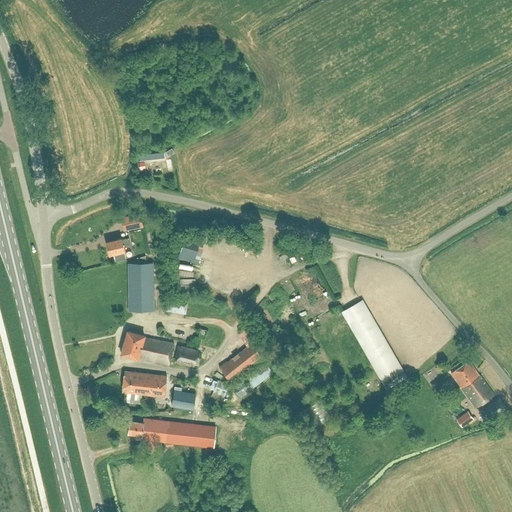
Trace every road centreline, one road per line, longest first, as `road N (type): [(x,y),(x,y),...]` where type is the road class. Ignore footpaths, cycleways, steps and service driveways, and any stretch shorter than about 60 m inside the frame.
road 1 (unclassified): [(402,260),(120,191),(44,217)]
road 2 (primary): [(72,511),(0,206)]
road 3 (unclassified): [(98,511),(53,329),(46,250)]
road 4 (unclassified): [(44,217),(30,130),(0,37)]
road 5 (unclassified): [(511,379),(402,260)]
road 6 (unclassified): [(402,260),(511,197)]
road 7 (unclassified): [(46,250),(10,132)]
